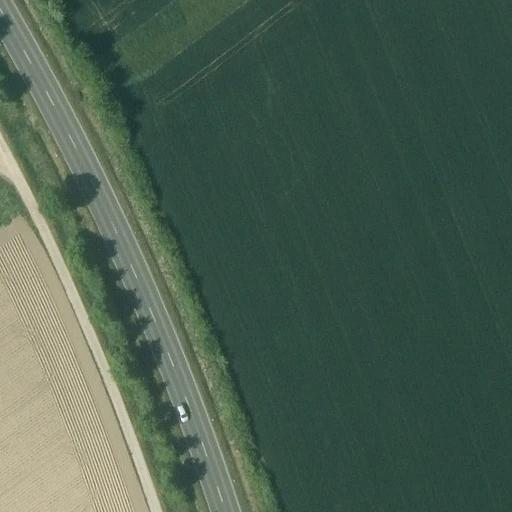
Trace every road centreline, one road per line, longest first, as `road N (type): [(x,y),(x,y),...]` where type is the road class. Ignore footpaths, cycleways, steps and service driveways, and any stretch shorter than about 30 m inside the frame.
road 1 (primary): [(225,511),(160,335),(90,178),(0,10)]
road 2 (track): [(0,160),(33,213),(154,511)]
